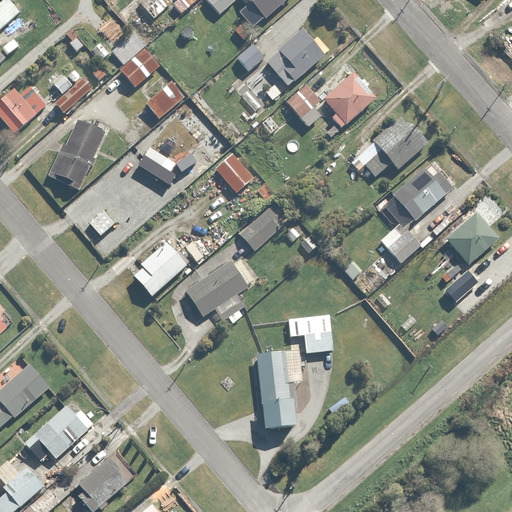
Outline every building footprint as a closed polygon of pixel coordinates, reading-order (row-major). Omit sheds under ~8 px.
[(8,0),(0,0),(0,26),(18,11),(8,0)] [(132,31),(143,46),(163,30),(154,19),(169,6),(164,0),(133,0),(117,14),(132,31)] [(175,0),(173,3),(180,11),(192,0),(175,0)] [(204,0),(218,15),(233,0),(204,0)] [(247,0),(263,18),(283,0),(247,0)] [(276,74),(286,86),(324,52),(301,27),(277,49),(282,54),(273,62),(280,70),(276,74)] [(77,50),(83,45),(97,61),(107,52),(86,28),(70,42),(77,50)] [(143,46),(132,31),(111,47),(123,61),(117,67),(133,86),(159,65),(143,46)] [(102,65),(92,73),(99,80),(108,72),(102,65)] [(61,74),(51,84),(61,94),(53,102),(65,114),(92,86),(73,66),(64,76),(61,74)] [(350,70),(323,96),(336,111),(330,117),(340,128),(374,96),(350,70)] [(170,80),(145,102),(158,117),(183,95),(170,80)] [(322,101),(306,83),(284,102),(306,127),(322,113),(316,106),(322,101)] [(0,117),(13,132),(46,104),(29,85),(18,95),(9,84),(0,92),(0,117)] [(401,114),(371,138),(381,150),(364,164),(379,181),(425,143),(401,114)] [(79,190),(103,131),(76,120),(65,147),(61,145),(48,177),(79,190)] [(232,150),(212,168),(235,193),(255,176),(232,150)] [(391,192),(405,209),(399,214),(407,223),(413,218),(414,220),(454,187),(431,159),(391,192)] [(261,183),(253,189),(263,201),(271,194),(261,183)] [(273,202),(237,234),(251,249),(280,224),(275,218),(282,212),(273,202)] [(476,212),(444,238),(466,265),(498,238),(476,212)] [(401,263),(418,246),(404,231),(400,235),(391,226),(378,239),(401,263)] [(294,227),(284,233),(291,242),(300,235),(294,227)] [(308,236),(300,244),(308,253),(317,246),(308,236)] [(132,275),(149,295),(185,265),(165,241),(138,262),(142,267),(132,275)] [(349,260),(340,269),(351,280),(360,272),(349,260)] [(229,262),(185,291),(202,316),(214,308),(222,319),(227,315),(232,323),(243,315),(240,309),(244,307),(235,294),(246,287),(229,262)] [(463,271),(442,290),(453,302),(474,283),(463,271)] [(0,310),(0,330),(10,322),(0,310)] [(440,318),(429,328),(435,335),(446,325),(440,318)] [(327,325),(302,328),(304,352),(329,350),(327,325)] [(283,348),(251,351),(258,428),(290,425),(283,348)] [(26,363),(0,388),(0,423),(11,413),(15,417),(48,386),(26,363)] [(75,414),(66,405),(23,441),(39,459),(48,451),(54,459),(94,424),(80,409),(75,414)] [(325,416),(316,410),(303,429),(312,436),(325,416)] [(114,451),(78,484),(82,489),(77,494),(92,511),(134,474),(114,451)] [(0,493),(0,511),(12,511),(42,487),(27,468),(18,475),(7,462),(0,467),(0,476),(6,483),(2,487),(5,490),(0,493)] [(48,487),(19,511),(46,511),(59,500),(48,487)] [(157,511),(149,503),(138,511),(157,511)]
